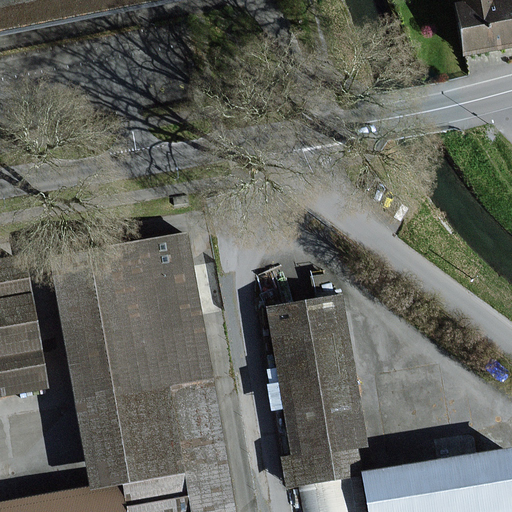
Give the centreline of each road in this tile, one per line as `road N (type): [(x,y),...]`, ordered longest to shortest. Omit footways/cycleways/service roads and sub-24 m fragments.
road 1 (unclassified): [(297,133),(316,180),(341,211),(511,343)]
road 2 (tertiary): [(0,183),(297,133)]
road 3 (tertiary): [(297,133),(511,90)]
road 4 (track): [(361,122),(307,0)]
